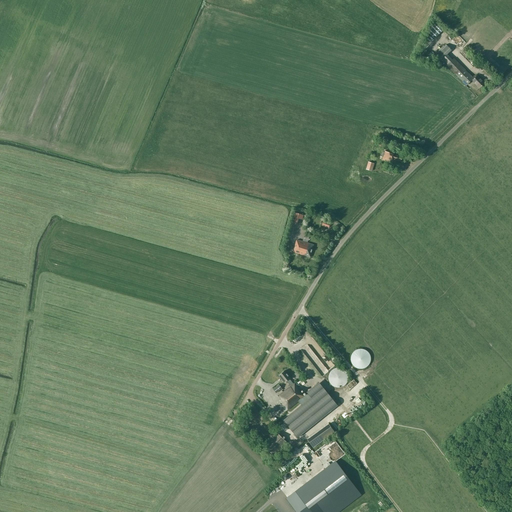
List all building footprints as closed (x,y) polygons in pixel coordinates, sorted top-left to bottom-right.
[(425,29),(428,32),(425,34),(432,40),(434,38),(434,39),(443,30),(434,21),(425,29)] [(444,54),(450,48),(446,45),(434,55),(445,67),(447,65),(466,85),(471,80),(471,81),(479,88),(484,83),(477,75),(474,78),(473,78),(471,75),(468,73),(454,58),(451,61),(444,54)] [(478,64),(480,66),(479,68),(482,71),(487,64),(484,61),(486,60),(483,58),(478,64)] [(392,163),(393,159),(400,161),(402,157),(385,151),(382,160),(392,163)] [(365,169),(372,171),(374,164),(368,162),(365,169)] [(295,244),(293,252),(310,257),(313,245),(297,240),(296,244),(295,244)] [(300,349),(306,355),(312,350),(306,344),(300,349)] [(370,358),(370,356),(370,355),(369,355),(369,354),(368,353),(368,352),(367,352),(366,351),(365,350),(363,350),(362,349),(361,349),(360,349),(358,349),(357,350),(356,350),(355,351),(354,352),(353,353),(352,354),(351,356),(351,357),(350,358),(350,359),(350,360),(351,361),(351,362),(351,363),(351,364),(352,364),(352,365),(353,366),(354,367),(355,368),(356,368),(357,369),(358,369),(359,369),(360,369),(361,369),(362,369),(363,369),(364,369),(365,368),(366,368),(367,367),(368,366),(368,365),(369,365),(369,364),(370,363),(370,362),(370,361),(371,359),(370,359),(370,358)] [(318,356),(322,361),(326,357),(322,352),(318,356)] [(344,386),(344,385),(345,384),(346,383),(347,382),(347,381),(348,380),(348,379),(348,378),(348,377),(348,376),(348,375),(347,375),(347,374),(347,373),(346,372),(345,371),(344,370),(343,369),(342,369),(341,368),(340,368),(339,368),(338,368),(337,368),(336,368),(335,368),(334,369),(333,369),(333,370),(332,370),(331,370),(331,371),(330,372),(330,373),(329,373),(329,374),(329,375),(329,376),(328,377),(328,378),(329,379),(329,380),(329,381),(329,382),(330,383),(331,384),(332,385),(333,386),(334,387),(335,387),(336,387),(337,387),(338,387),(339,387),(340,387),(341,387),(342,387),(343,386),(344,386)] [(290,378),(284,371),(278,375),(284,382),(286,381),(290,386),(278,396),(281,399),(280,400),(288,410),(298,401),(301,405),(283,420),(297,437),(337,405),(318,382),(306,392),(307,393),(304,396),(294,383),(293,383),(289,378),(290,378)] [(279,384),(273,389),(276,393),(282,388),(279,384)] [(328,423),(307,439),(313,447),(334,431),(328,423)] [(273,455),(286,442),(275,431),(262,444),(273,455)] [(320,449),(327,461),(344,450),(337,439),(320,449)] [(284,462),(275,467),(278,472),(293,464),(289,457),(282,460),(284,462)] [(301,511),(337,511),(360,494),(335,461),(289,496),(301,511)]
